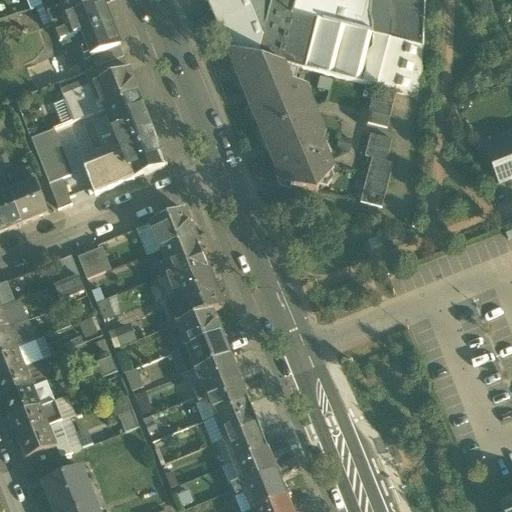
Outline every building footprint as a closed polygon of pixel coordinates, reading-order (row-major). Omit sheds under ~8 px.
[(64,9),(68,19),(101,6),(100,5),(98,0),(61,0),(60,0),(64,9)] [(421,101),(424,0),(208,0),(228,49),(228,51),(421,101)] [(103,4),(100,5),(101,6),(68,19),(71,28),(56,34),(60,43),(74,38),(75,38),(82,36),(87,50),(80,52),(84,61),(91,59),(92,59),(120,48),(121,48),(103,4)] [(64,9),(48,15),(53,25),(52,26),(56,34),(71,28),(68,19),(64,9)] [(82,36),(75,38),(80,52),(87,50),(82,36)] [(92,59),(96,70),(124,58),(120,48),(92,59)] [(284,185),(318,194),(321,181),(326,182),(335,171),(332,165),(326,163),(327,158),(324,153),(320,151),(324,135),(311,132),(315,114),(304,111),(305,106),(303,100),(301,100),(305,88),(280,82),(284,66),(241,54),(237,70),(242,72),(240,80),(246,93),(250,91),(253,99),(252,107),(265,140),(271,141),(275,152),(271,153),(278,170),(283,171),(281,177),(284,185)] [(129,72),(124,58),(96,70),(84,74),(89,87),(90,87),(95,85),(129,72)] [(129,72),(95,85),(105,111),(139,97),(129,72)] [(63,97),(65,103),(73,124),(105,111),(95,85),(90,87),(89,87),(63,97)] [(366,125),(387,130),(396,97),(374,91),(366,125)] [(148,119),(139,97),(105,111),(114,133),(148,119)] [(62,128),(73,124),(65,103),(54,107),(62,128)] [(157,142),(148,119),(114,133),(123,155),(157,142)] [(31,141),(40,163),(63,154),(54,132),(31,141)] [(365,158),(372,160),(386,163),(392,141),(371,136),(365,158)] [(167,168),(157,142),(123,155),(85,170),(95,197),(128,183),(167,168)] [(511,143),(488,153),(501,185),(511,180),(511,143)] [(72,177),(63,154),(40,163),(49,185),(62,180),(62,181),(72,177)] [(393,165),(386,163),(372,160),(360,204),(382,210),(393,165)] [(22,173),(28,188),(36,185),(30,169),(22,173)] [(0,181),(0,193),(2,198),(10,195),(4,180),(0,181)] [(71,206),(62,181),(62,180),(49,185),(59,211),(71,206)] [(48,215),(36,185),(28,188),(10,195),(22,226),(48,215)] [(0,234),(22,226),(10,195),(2,198),(0,199),(0,234)] [(151,225),(162,252),(195,238),(185,212),(151,225)] [(162,252),(151,225),(139,231),(149,257),(162,252)] [(204,262),(195,238),(162,252),(171,275),(204,262)] [(368,243),(371,251),(382,247),(379,239),(368,243)] [(102,249),(98,251),(107,273),(111,271),(102,249)] [(98,251),(84,256),(78,259),(87,281),(107,273),(98,251)] [(51,266),(60,288),(79,281),(70,258),(51,266)] [(204,262),(171,275),(178,294),(180,298),(180,299),(214,285),(204,262)] [(164,300),(178,294),(171,275),(156,281),(164,300)] [(60,288),(67,304),(86,296),(79,281),(60,288)] [(6,284),(0,286),(0,309),(0,310),(14,304),(6,284)] [(223,308),(214,285),(180,299),(187,316),(176,320),(178,325),(178,326),(212,312),(212,313),(223,309),(223,308)] [(166,303),(180,298),(178,294),(164,300),(166,303)] [(0,310),(0,333),(8,330),(0,310)] [(221,336),(212,313),(212,312),(178,326),(188,350),(221,336)] [(117,333),(121,345),(134,340),(130,328),(117,333)] [(0,333),(0,356),(16,350),(8,330),(0,333)] [(230,359),(221,336),(188,350),(197,373),(230,359)] [(0,356),(0,379),(24,369),(16,350),(0,356)] [(240,382),(230,359),(197,373),(204,390),(195,394),(197,400),(240,382)] [(0,379),(0,395),(3,401),(32,389),(24,369),(0,379)] [(136,370),(125,373),(129,391),(141,388),(136,370)] [(249,405),(240,382),(197,400),(199,405),(208,401),(215,419),(249,405)] [(3,401),(11,421),(40,409),(32,389),(3,401)] [(122,434),(139,426),(126,396),(109,403),(122,434)] [(55,403),(40,409),(48,429),(60,424),(63,423),(55,403)] [(259,429),(249,405),(215,419),(225,442),(259,429)] [(18,441),(48,429),(40,409),(11,421),(18,441)] [(60,424),(48,429),(56,450),(60,459),(73,454),(60,424)] [(27,462),(56,450),(48,429),(18,441),(27,462)] [(268,452),(259,429),(225,442),(234,465),(268,452)] [(27,462),(31,471),(60,459),(56,450),(27,462)] [(268,453),(268,452),(234,465),(241,483),(232,487),(234,493),(277,475),(268,453)] [(44,485),(55,511),(97,511),(81,470),(44,485)] [(252,511),(286,498),(277,475),(234,493),(236,498),(246,494),(252,511)] [(291,511),(286,498),(252,511),(291,511)] [(511,511),(511,502),(500,507),(502,511),(511,511)]
